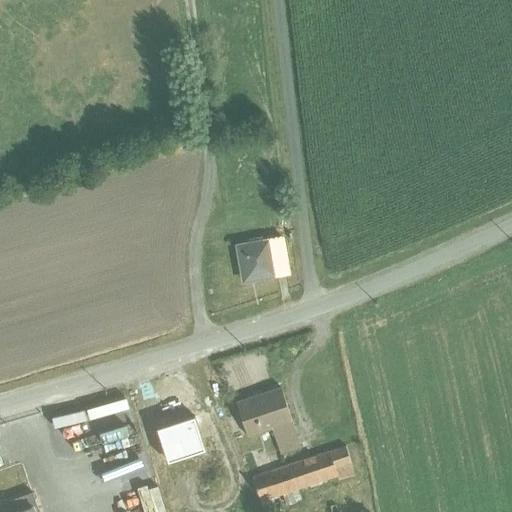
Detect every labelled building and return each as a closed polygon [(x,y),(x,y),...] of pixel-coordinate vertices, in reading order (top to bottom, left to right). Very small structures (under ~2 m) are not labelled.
[(283,236),(237,245),(244,281),(277,275),(275,267),(288,264),(283,236)] [(129,394),(136,414),(168,404),(160,383),(131,392),(126,377),(91,389),(97,405),(129,394)] [(291,421),(281,386),(232,401),(242,436),(291,421)] [(63,408),(32,420),(43,447),(73,436),(63,408)] [(196,415),(157,428),(169,462),(208,449),(196,415)] [(359,473),(349,438),(248,467),(258,501),(359,473)] [(40,511),(33,492),(2,503),(5,511),(40,511)]
